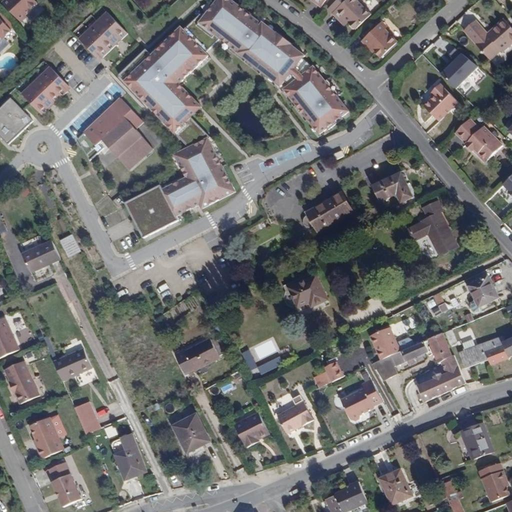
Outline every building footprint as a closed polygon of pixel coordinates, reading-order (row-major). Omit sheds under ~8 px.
[(4,0),(1,3),(19,23),(26,17),(25,14),(37,3),(33,0),(4,0)] [(127,206),(146,241),(181,222),(179,218),(202,207),(204,211),(237,193),(209,140),(211,139),(192,110),(204,101),(190,78),(224,57),(222,53),(239,43),(282,80),(287,75),(291,80),(286,84),(316,132),(324,127),(325,129),(340,119),(339,117),(347,112),(338,97),(339,96),(326,80),(313,68),(311,67),(309,67),(301,59),(302,56),(289,46),(290,45),(276,33),(275,35),(262,24),(260,25),(250,17),(251,16),(237,5),(236,6),(228,0),(216,0),(202,19),(199,16),(183,31),(179,29),(151,58),(145,51),(118,78),(190,149),(176,157),(188,180),(165,192),(163,187),(127,206)] [(358,0),(345,0),(333,11),(341,20),(345,17),(352,24),(351,27),(353,28),(357,28),(371,13),(358,0)] [(105,15),(78,42),(99,63),(126,36),(105,15)] [(477,20),(466,30),(491,60),(502,50),(503,52),(511,44),(511,26),(505,18),(488,33),(477,20)] [(0,41),(11,31),(0,20),(0,41)] [(380,23),(362,40),(368,46),(369,44),(382,57),(398,41),(380,23)] [(455,88),(478,66),(460,52),(439,73),(455,88)] [(22,99),(43,120),(71,92),(49,71),(22,99)] [(436,96),(424,106),(438,120),(458,102),(442,85),(433,94),(436,96)] [(0,113),(0,140),(9,149),(33,125),(11,103),(0,113)] [(127,119),(101,142),(127,172),(153,149),(127,119)] [(471,120),(456,133),(467,143),(465,145),(472,151),(474,149),(478,153),(478,156),(483,161),(486,160),(501,145),(484,126),(480,129),(471,120)] [(39,171),(25,181),(32,197),(47,187),(39,171)] [(400,174),(374,186),(381,201),(397,194),(402,203),(411,198),(400,174)] [(341,194),(320,206),(316,208),(314,206),(303,212),(305,216),(303,220),(302,224),(305,228),(311,229),(314,227),(318,232),(352,213),(341,194)] [(402,203),(395,207),(398,213),(405,208),(402,203)] [(415,241),(429,234),(440,255),(455,246),(437,212),(441,210),(437,203),(423,209),(428,219),(409,230),(415,241)] [(72,235),(61,241),(69,256),(80,251),(72,235)] [(22,242),(23,249),(40,245),(38,238),(22,242)] [(22,254),(31,273),(59,261),(51,242),(22,254)] [(314,273),(284,287),(286,291),(290,289),(298,307),(309,302),(311,306),(326,300),(314,273)] [(488,277),(468,286),(476,303),(469,306),(474,314),(481,310),(480,308),(498,298),(488,277)] [(455,298),(446,301),(448,309),(458,306),(455,298)] [(437,305),(440,313),(448,310),(445,302),(437,305)] [(0,358),(19,350),(4,318),(0,319),(0,358)] [(369,337),(381,361),(388,358),(391,356),(400,352),(389,328),(369,337)] [(445,334),(450,345),(457,342),(451,331),(445,334)] [(442,334),(429,340),(436,357),(439,363),(452,357),(442,334)] [(32,351),(36,360),(53,353),(47,337),(44,338),(47,345),(32,351)] [(460,354),(465,366),(486,357),(484,352),(504,344),(501,337),(475,348),(472,341),(462,345),(465,351),(460,354)] [(176,356),(185,375),(219,358),(210,339),(176,356)] [(511,340),(504,344),(484,352),(486,357),(490,365),(511,355),(511,340)] [(428,353),(423,341),(400,352),(391,356),(395,367),(405,362),(407,367),(414,363),(412,360),(428,353)] [(83,350),(54,363),(63,381),(91,369),(83,350)] [(257,367),(248,351),(241,354),(250,371),(257,367)] [(283,364),(279,356),(257,367),(261,375),(283,364)] [(413,379),(424,402),(466,383),(453,356),(452,357),(439,363),(413,379)] [(381,361),(373,365),(381,382),(396,376),(388,358),(381,361)] [(337,360),(323,367),(325,372),(313,377),(318,388),(344,377),(337,360)] [(4,370),(20,404),(39,395),(23,361),(4,370)] [(357,393),(337,403),(347,422),(352,424),(357,422),(360,416),(373,410),(373,408),(382,403),(370,381),(355,389),(357,393)] [(205,388),(210,398),(221,393),(216,383),(205,388)] [(277,415),(285,433),(313,420),(303,399),(294,403),(296,406),(277,415)] [(86,435),(99,430),(91,410),(78,415),(86,435)] [(234,425),(247,448),(259,441),(258,438),(268,433),(256,412),(234,425)] [(33,440),(42,459),(63,450),(58,438),(65,434),(57,415),(31,426),(36,439),(33,440)] [(174,427),(187,453),(209,441),(196,415),(174,427)] [(464,432),(473,460),(494,453),(484,425),(464,432)] [(112,427),(104,430),(107,438),(115,435),(112,427)] [(115,455),(125,481),(147,472),(131,434),(120,439),(125,451),(115,455)] [(53,482),(64,506),(83,498),(66,462),(51,469),(56,480),(53,482)] [(501,464),(480,472),(490,498),(492,503),(510,496),(507,488),(510,487),(501,464)] [(401,471),(382,480),(395,509),(415,500),(401,471)] [(333,510),(333,511),(347,511),(368,503),(360,483),(351,487),(351,490),(337,496),(341,506),(333,510)] [(451,483),(443,486),(454,511),(463,511),(460,504),(457,505),(455,502),(462,499),(459,492),(456,494),(451,483)]
